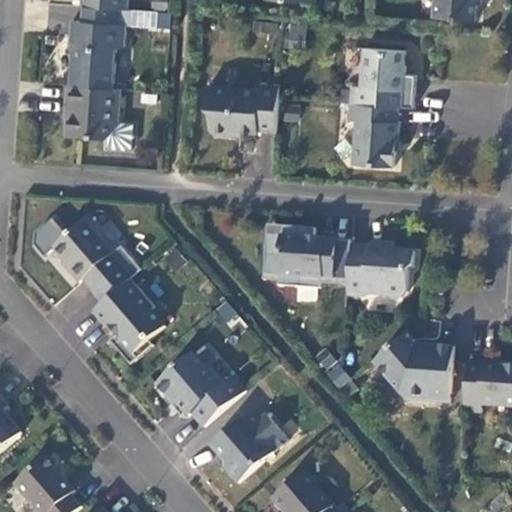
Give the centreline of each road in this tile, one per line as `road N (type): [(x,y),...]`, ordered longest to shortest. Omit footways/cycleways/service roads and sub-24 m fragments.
road 1 (residential): [(0,174),(511,210)]
road 2 (residential): [(0,286),(193,511)]
